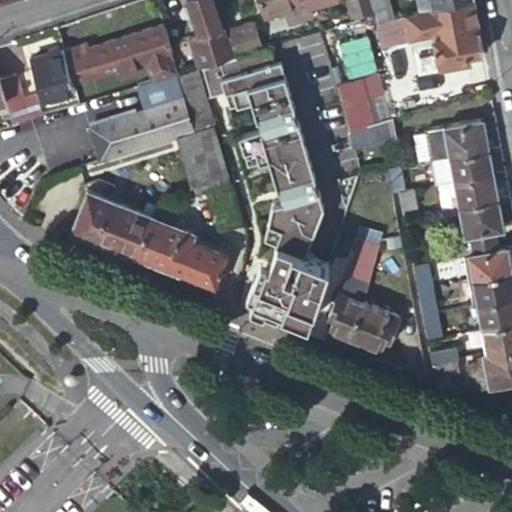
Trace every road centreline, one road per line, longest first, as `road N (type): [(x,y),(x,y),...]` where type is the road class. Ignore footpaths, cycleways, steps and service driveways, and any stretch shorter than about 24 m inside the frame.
road 1 (secondary): [(511,461),(154,321)]
road 2 (residential): [(150,393),(273,511)]
road 3 (residential): [(41,277),(46,307),(99,364),(150,393)]
road 4 (secondary): [(154,321),(41,277)]
